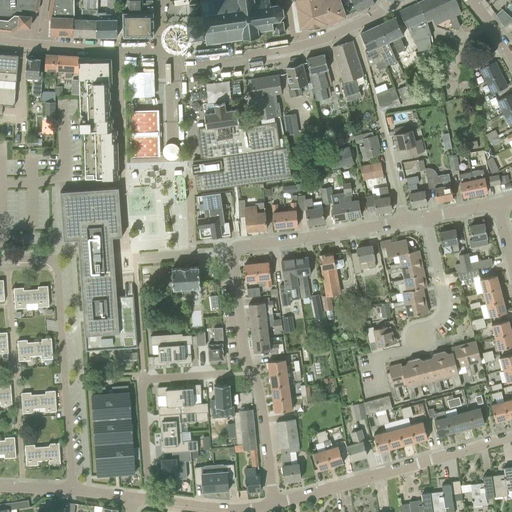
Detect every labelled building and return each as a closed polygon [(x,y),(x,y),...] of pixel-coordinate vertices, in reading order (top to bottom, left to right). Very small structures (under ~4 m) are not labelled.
[(0,0),(0,30),(13,31),(19,26),(31,27),(32,15),(38,10),(39,0),(0,0)] [(54,35),(73,36),(75,19),(75,13),(74,0),(51,0),(50,14),(49,17),(51,18),(51,32),(54,35)] [(75,19),(73,36),(97,37),(97,14),(98,7),(97,0),(84,0),(84,10),(82,10),(81,19),(75,19)] [(124,12),(124,19),(124,37),(154,36),(153,0),(147,1),(147,3),(141,3),(141,0),(128,0),(128,12),(124,12)] [(203,0),(200,1),(201,3),(189,4),(191,16),(188,16),(190,32),(193,32),(193,34),(195,36),(197,36),(198,41),(206,40),(207,44),(219,42),(219,44),(221,43),(220,42),(231,40),(231,42),(233,42),(233,40),(234,40),(234,41),(242,40),(242,38),(243,38),(243,40),(245,40),(245,38),(258,36),(259,38),(260,38),(259,31),(265,30),(265,32),(267,32),(267,30),(273,29),(273,31),(274,31),(274,34),(285,33),(284,21),(282,22),(281,21),(282,21),(281,19),(284,15),(286,15),(286,14),(285,13),(284,8),(286,7),(285,5),(283,6),(279,3),(279,1),(281,1),(280,0),(203,0)] [(296,0),(298,7),(301,28),(309,26),(310,28),(320,27),(319,25),(328,24),(328,23),(347,17),(340,0),(296,0)] [(375,3),(373,0),(352,0),(358,12),(375,3)] [(454,29),(460,27),(456,15),(461,12),(458,6),(459,6),(456,0),(423,0),(418,3),(426,21),(433,18),(436,24),(449,18),(454,29)] [(432,36),(426,21),(418,3),(400,11),(408,29),(418,51),(415,51),(418,62),(433,60),(430,37),(432,36)] [(511,18),(502,9),(496,15),(498,18),(504,26),(511,20),(511,18)] [(109,14),(97,14),(97,37),(117,37),(117,19),(111,19),(111,14),(109,14)] [(396,17),(381,24),(388,42),(392,40),(398,53),(406,49),(400,36),(404,35),(396,17)] [(381,24),(371,29),(378,46),(377,47),(383,60),(391,56),(388,51),(392,49),(388,42),(381,24)] [(379,70),(385,67),(386,66),(383,60),(377,47),(378,46),(371,29),(361,33),(368,50),(365,51),(367,60),(373,58),(375,63),(376,63),(379,70)] [(345,96),(360,92),(356,78),(364,76),(352,41),(333,47),(344,81),(342,82),(345,96)] [(15,105),(19,56),(10,55),(0,54),(0,114),(2,114),(3,104),(15,105)] [(59,55),(46,54),(46,70),(58,70),(59,55)] [(325,54),(306,58),(308,63),(310,74),(316,100),(330,97),(328,87),(330,86),(326,70),(329,69),(325,54)] [(78,72),(79,58),(79,56),(59,55),(58,70),(66,71),(66,77),(72,78),(72,71),(78,72)] [(28,58),(26,77),(34,77),(33,94),(42,95),(43,71),(40,70),(41,59),(36,59),(36,58),(35,58),(34,56),(30,56),(28,58)] [(90,57),(79,58),(80,80),(80,94),(81,119),(80,119),(80,131),(84,131),(86,175),(94,175),(94,179),(119,178),(118,162),(117,129),(113,129),(113,117),(111,117),(110,82),(112,82),(112,58),(90,59),(90,57)] [(474,61),(477,67),(483,64),(480,59),(474,61)] [(495,63),(495,62),(480,69),(487,81),(501,74),(498,68),(497,68),(494,63),(495,63)] [(308,84),(303,64),(286,68),(289,77),(288,77),(289,82),(290,82),(292,88),(293,92),(290,92),(291,96),(302,93),(300,86),(308,84)] [(504,81),(501,74),(487,81),(493,94),(507,87),(507,86),(506,86),(503,82),(504,81)] [(252,79),(256,106),(255,106),(253,108),(254,110),(256,111),(258,119),(281,116),(279,102),(274,103),(273,94),(282,93),(279,75),(252,79)] [(402,101),(413,96),(409,84),(398,89),(402,101)] [(395,89),(394,87),(388,89),(376,94),(377,96),(379,106),(385,106),(390,104),(392,101),(393,100),(398,98),(399,98),(398,97),(397,94),(397,93),(395,90),(395,89)] [(504,113),(511,109),(511,94),(511,95),(511,94),(511,93),(498,100),(504,113)] [(45,101),(44,115),(56,115),(56,102),(45,101)] [(292,177),(288,147),(287,147),(281,148),(277,122),(248,126),(247,121),(240,122),(239,122),(238,110),(238,109),(237,109),(237,108),(236,108),(236,109),(226,110),(225,104),(226,104),(226,102),(225,102),(224,102),(216,104),(216,103),(214,103),(214,104),(214,105),(215,105),(216,112),(206,113),(205,113),(204,113),(204,115),(205,115),(206,127),(199,128),(203,159),(193,160),(197,191),(235,185),(236,185),(292,177)] [(283,116),(286,134),(294,133),(292,114),(283,116)] [(392,128),(394,132),(409,128),(408,123),(392,128)] [(495,129),(487,133),(493,144),(500,140),(495,129)] [(415,141),(412,131),(394,135),(398,150),(410,147),(412,154),(424,151),(421,140),(415,141)] [(327,136),(330,145),(345,141),(342,132),(327,136)] [(364,141),(365,145),(360,147),(363,159),(379,155),(381,154),(379,149),(377,149),(376,144),(379,144),(377,136),(374,136),(373,132),(354,136),(356,144),(364,141)] [(354,163),(350,149),(350,147),(328,153),(332,169),(354,163)] [(452,171),(460,170),(457,155),(449,156),(452,171)] [(498,169),(492,157),(486,159),(492,172),(498,169)] [(364,180),(384,176),(381,162),(361,167),(364,180)] [(483,170),(471,172),(476,195),(488,192),(483,170)] [(471,172),(464,174),(459,175),(464,197),(476,195),(471,172)] [(449,174),(427,178),(429,189),(434,188),(437,202),(453,199),(449,174)] [(500,176),(502,184),(510,182),(508,174),(500,176)] [(491,185),(500,183),(499,175),(489,177),(491,185)] [(407,178),(410,194),(412,207),(427,204),(424,191),(418,192),(416,184),(419,183),(418,176),(407,178)] [(343,184),(344,195),(349,218),(361,216),(359,201),(353,202),(351,191),(352,192),(350,182),(343,184)] [(374,196),(373,196),(367,197),(370,212),(376,211),(377,213),(392,210),(390,197),(389,197),(388,186),(379,188),(381,198),(374,199),(374,196)] [(321,189),(323,204),(334,202),(331,187),(321,189)] [(137,344),(133,284),(125,284),(126,295),(117,296),(113,237),(123,237),(119,188),(61,192),(64,241),(78,240),(80,254),(84,311),(84,322),(86,351),(102,350),(137,347),(137,344)] [(223,208),(221,193),(205,195),(201,196),(198,196),(200,211),(223,208)] [(325,222),(323,208),(322,201),(313,202),(312,198),(306,199),(305,195),(298,196),(300,211),(306,211),(308,224),(325,222)] [(336,220),(349,218),(344,195),(339,196),(340,204),(333,205),(336,220)] [(248,231),(267,229),(264,202),(255,203),(256,207),(246,208),(245,200),(238,201),(239,217),(246,216),(248,231)] [(285,211),(287,227),(298,226),(296,202),(291,203),(292,211),(285,211)] [(275,228),(287,227),(285,211),(278,212),(277,204),(273,205),(275,228)] [(225,223),(223,208),(200,211),(201,218),(198,218),(199,227),(211,226),(211,225),(225,223)] [(229,222),(225,223),(211,225),(211,226),(199,227),(201,238),(212,237),(222,236),(231,235),(229,222)] [(470,226),(473,240),(469,240),(471,247),(488,244),(487,238),(485,223),(470,226)] [(440,232),(442,246),(451,244),(452,253),(459,252),(458,243),(456,229),(440,232)] [(388,257),(399,255),(399,254),(409,252),(407,239),(386,244),(385,241),(380,242),(382,250),(386,249),(388,257)] [(376,266),(372,246),(357,248),(358,252),(351,253),(355,273),(362,272),(361,269),(376,266)] [(399,254),(399,255),(401,263),(390,265),(391,269),(422,262),(420,250),(409,252),(399,254)] [(322,271),(326,295),(321,296),(324,311),(326,311),(332,309),(333,309),(330,296),(339,294),(341,294),(336,268),(342,267),(344,264),(343,259),(335,260),(333,253),(324,254),(324,256),(321,256),(320,255),(319,255),(322,271)] [(468,253),(460,255),(463,272),(472,270),(470,263),(468,253)] [(300,285),(302,298),(310,296),(306,275),(311,274),(309,257),(294,259),(295,268),(297,268),(300,285)] [(491,258),(470,263),(472,270),(478,269),(493,265),(491,258)] [(295,268),(294,259),(282,261),(284,278),(288,300),(296,299),(294,286),(300,285),(297,268),(295,268)] [(272,286),(269,262),(257,264),(259,279),(265,279),(266,287),(272,286)] [(425,275),(422,262),(391,269),(391,273),(402,271),(404,279),(425,275)] [(259,279),(257,264),(245,265),(246,281),(259,279)] [(183,268),(173,268),(174,289),(184,288),(185,298),(192,297),(191,288),(201,287),(200,267),(199,267),(199,266),(198,266),(198,267),(189,267),(183,267),(183,268)] [(458,273),(460,280),(460,281),(464,280),(465,285),(474,282),(473,278),(480,276),(478,269),(472,270),(463,272),(458,273)] [(425,275),(404,279),(393,281),(394,285),(405,283),(407,291),(423,288),(427,287),(425,275)] [(483,292),(500,288),(497,275),(480,280),(483,292)] [(39,289),(32,290),(32,304),(38,303),(38,307),(50,306),(48,286),(39,287),(39,289)] [(248,297),(258,296),(260,296),(259,287),(257,288),(247,289),(248,297)] [(27,304),(32,304),(32,290),(24,290),(24,288),(14,288),(16,309),(27,308),(27,304)] [(426,300),(423,288),(407,291),(403,292),(404,301),(393,303),(394,307),(426,300)] [(483,292),(486,304),(486,305),(504,300),(500,288),(483,292)] [(319,294),(311,296),(316,322),(324,320),(319,294)] [(212,309),(219,309),(217,295),(210,296),(212,309)] [(426,300),(394,307),(395,311),(406,308),(408,317),(428,313),(426,300)] [(504,300),(486,305),(490,317),(507,312),(504,300)] [(273,314),(272,307),(274,307),(273,301),(249,304),(250,316),(266,314),(273,314)] [(382,316),(390,316),(389,302),(381,302),(382,316)] [(291,306),(283,308),(281,308),(285,333),(294,331),(291,306)] [(250,316),(251,328),(268,326),(266,314),(250,316)] [(495,337),(511,332),(509,320),(492,325),(495,337)] [(251,328),(253,340),(269,339),(268,326),(251,328)] [(209,359),(223,358),(222,344),(224,343),(223,327),(214,328),(215,344),(208,344),(209,359)] [(374,327),(368,328),(366,328),(370,343),(376,342),(377,347),(395,343),(392,331),(388,332),(387,327),(374,329),(374,327)] [(0,353),(3,353),(3,358),(9,358),(8,353),(9,353),(7,332),(0,332),(0,353)] [(196,333),(197,345),(206,345),(205,332),(196,333)] [(498,350),(511,346),(511,332),(495,337),(498,350)] [(173,361),(171,334),(151,336),(151,345),(158,344),(159,356),(153,357),(154,366),(163,365),(163,364),(167,364),(167,362),(173,361)] [(193,344),(192,335),(183,336),(183,334),(171,334),(173,361),(178,361),(178,363),(183,363),(183,364),(192,363),(191,354),(185,355),(185,344),(193,344)] [(42,342),(35,342),(36,356),(42,355),(42,359),(53,359),(52,338),(42,339),(42,342)] [(270,345),(269,339),(253,340),(254,352),(278,349),(278,344),(270,345)] [(28,340),(18,341),(19,361),(31,360),(31,356),(36,356),(35,342),(28,343),(28,340)] [(482,361),(476,341),(464,344),(472,375),(476,374),(473,364),(482,361)] [(464,344),(453,347),(451,348),(453,352),(457,368),(465,366),(468,376),(472,375),(464,344)] [(438,356),(435,357),(427,359),(436,392),(442,391),(440,381),(453,378),(456,387),(462,385),(457,368),(453,352),(443,355),(442,351),(437,353),(438,356)] [(504,370),(511,367),(511,354),(500,358),(504,370)] [(409,364),(402,366),(407,384),(406,384),(410,399),(417,397),(414,388),(428,384),(430,394),(436,392),(427,359),(417,362),(416,358),(411,359),(412,363),(409,364)] [(267,362),(269,374),(287,372),(285,359),(267,362)] [(402,366),(402,363),(389,367),(390,372),(392,379),(394,385),(395,391),(397,398),(401,397),(398,386),(406,384),(407,384),(402,366)] [(271,387),(289,384),(287,372),(269,374),(271,387)] [(129,423),(132,423),(131,409),(128,409),(127,399),(130,398),(129,391),(128,384),(113,385),(113,392),(109,392),(108,386),(92,387),(93,394),(92,394),(93,401),(96,401),(97,412),(94,412),(95,426),(98,425),(99,436),(96,436),(97,450),(100,450),(101,460),(97,460),(99,475),(136,472),(135,458),(131,458),(131,447),(134,447),(133,433),(130,433),(129,423)] [(186,388),(180,388),(181,414),(201,412),(208,412),(208,403),(202,403),(201,394),(201,384),(190,385),(190,386),(186,386),(186,388)] [(232,384),(216,385),(216,386),(217,386),(218,407),(217,407),(234,406),(234,405),(233,405),(231,385),(232,385),(232,384)] [(271,387),(273,400),(291,397),(289,384),(271,387)] [(0,388),(0,401),(1,402),(1,406),(13,405),(11,385),(2,385),(2,388),(0,388)] [(181,414),(180,388),(173,389),(173,387),(169,387),(169,386),(157,387),(158,396),(166,395),(167,406),(159,406),(159,415),(160,415),(172,414),(181,414)] [(46,394),(39,394),(40,408),(45,408),(46,412),(57,411),(56,391),(46,391),(46,394)] [(508,419),(504,402),(502,396),(503,396),(501,391),(491,394),(492,398),(495,397),(497,403),(491,405),(496,422),(508,419)] [(34,408),(40,408),(39,394),(32,395),(31,392),(22,393),(23,413),(35,412),(34,408)] [(392,408),(390,397),(389,395),(383,397),(386,409),(392,408)] [(291,397),(273,400),(275,412),(293,410),(291,397)] [(379,411),(380,411),(386,409),(383,397),(376,399),(379,411)] [(379,411),(376,399),(369,401),(372,413),(379,411)] [(481,408),(479,408),(478,404),(477,404),(476,400),(467,402),(469,411),(473,427),(485,423),(481,408)] [(369,401),(364,402),(363,402),(366,415),(372,413),(369,401)] [(367,418),(366,415),(363,402),(353,404),(356,420),(367,418)] [(427,409),(429,417),(435,416),(433,408),(427,409)] [(251,449),(257,448),(253,409),(239,411),(239,412),(235,412),(237,445),(234,445),(235,452),(244,451),(244,449),(251,449)] [(462,430),(473,427),(469,411),(458,414),(462,430)] [(196,422),(196,420),(202,420),(201,412),(181,414),(172,414),(172,420),(161,421),(161,426),(162,426),(163,433),(182,432),(181,423),(196,422)] [(450,433),(462,430),(458,414),(446,417),(450,433)] [(450,433),(446,417),(435,420),(439,436),(450,433)] [(295,419),(276,422),(280,448),(281,448),(283,466),(282,466),(285,481),(301,479),(299,463),(291,465),(289,452),(299,451),(295,419)] [(423,421),(411,425),(416,442),(428,439),(423,421)] [(403,445),(416,442),(411,425),(399,428),(403,445)] [(391,449),(403,445),(399,428),(386,431),(391,449)] [(337,446),(333,447),(330,439),(328,440),(325,430),(321,432),(324,441),(326,449),(331,466),(344,463),(342,457),(349,455),(346,445),(345,440),(336,443),(337,446)] [(347,446),(352,460),(367,455),(363,442),(362,442),(359,430),(352,433),(355,444),(347,446)] [(379,452),(391,449),(386,431),(374,435),(379,452)] [(174,445),(174,452),(191,451),(198,450),(198,440),(183,441),(182,432),(163,433),(163,441),(162,441),(163,446),(174,445)] [(6,440),(0,440),(0,454),(5,454),(5,458),(16,457),(15,437),(5,438),(6,440)] [(50,446),(44,447),(45,460),(49,460),(49,464),(61,463),(59,443),(50,444),(50,446)] [(45,460),(44,447),(35,447),(35,444),(26,445),(27,465),(38,465),(38,461),(45,460)] [(257,448),(251,449),(253,466),(259,465),(257,448)] [(326,449),(314,453),(319,470),(331,466),(326,449)] [(173,459),(163,460),(164,474),(179,473),(179,479),(187,478),(186,461),(191,461),(191,458),(191,451),(174,452),(173,452),(173,459)] [(224,472),(215,472),(216,491),(229,490),(228,480),(235,479),(234,464),(223,465),(224,472)] [(216,491),(215,472),(206,473),(205,466),(195,467),(196,484),(203,484),(203,492),(216,491)] [(504,474),(492,475),(495,497),(508,495),(507,489),(511,488),(511,466),(511,467),(504,468),(504,474)] [(256,475),(255,469),(246,470),(246,476),(247,491),(262,490),(260,474),(256,475)] [(484,482),(471,484),(474,505),(488,504),(487,498),(495,497),(492,475),(483,476),(484,482)] [(463,499),(461,485),(460,480),(450,482),(450,484),(442,485),(443,491),(430,493),(432,511),(454,511),(453,505),(454,505),(453,501),(463,499)] [(422,500),(409,501),(410,503),(400,505),(400,511),(432,511),(430,493),(422,494),(422,500)] [(56,507),(53,499),(47,502),(49,509),(56,507)] [(9,511),(9,510),(30,507),(29,500),(10,503),(10,502),(0,503),(0,511),(9,511)] [(68,503),(67,511),(74,511),(76,504),(68,503)]
